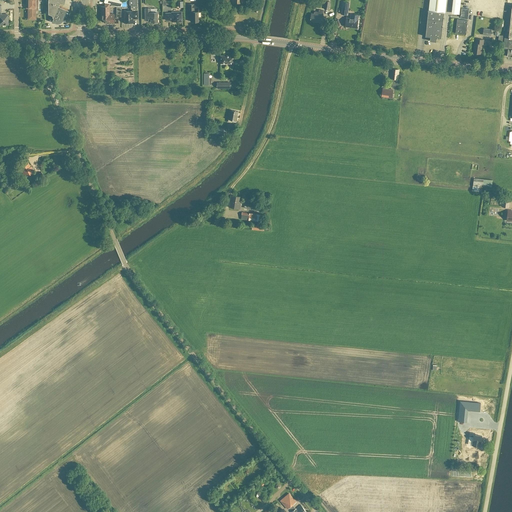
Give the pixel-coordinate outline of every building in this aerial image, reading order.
[(26,0),(27,8),(29,8),(29,19),(35,19),(35,10),(37,10),(37,0),(26,0)] [(63,20),(67,10),(58,7),(59,3),(64,4),(65,0),(48,0),(48,1),(48,14),(52,16),(52,17),(52,18),(53,18),(52,22),(55,24),(56,24),(57,24),(58,24),(59,24),(60,23),(61,23),(61,22),(62,22),(62,21),(63,20)] [(129,0),(129,1),(129,6),(131,6),(131,10),(132,10),(132,11),(124,11),(124,23),(133,23),(133,19),(137,19),(137,12),(136,0),(129,0)] [(429,0),(427,25),(425,37),(430,37),(430,41),(436,42),(436,38),(441,38),(444,13),(445,13),(446,0),(429,0)] [(349,3),(343,2),(341,14),(347,15),(349,3)] [(201,8),(201,5),(188,5),(188,17),(191,17),(191,22),(198,22),(198,12),(202,12),(202,8),(201,8)] [(114,23),(114,15),(110,15),(109,7),(105,7),(101,7),(101,19),(102,19),(105,23),(114,23)] [(511,18),(509,33),(505,33),(503,47),(508,48),(508,50),(511,50),(511,8),(508,8),(507,17),(511,18)] [(157,13),(151,13),(150,9),(145,9),(145,20),(150,20),(150,23),(158,23),(157,13)] [(468,20),(469,10),(461,9),(460,19),(468,20)] [(323,16),(323,11),(319,10),(318,12),(315,12),(314,12),(314,13),(314,14),(311,14),(310,22),(322,23),(323,16)] [(181,12),(171,12),(171,14),(165,14),(165,21),(171,20),(172,22),(182,22),(181,12)] [(359,16),(351,15),(351,19),(346,18),(345,27),(357,28),(358,20),(359,16)] [(457,20),(455,34),(466,35),(468,21),(457,20)] [(473,53),(480,54),(482,45),(483,45),(483,40),(476,39),(475,43),(473,53)] [(234,56),(220,56),(220,64),(234,64),(234,56)] [(398,80),(399,70),(394,69),(393,72),(392,71),(391,79),(392,79),(391,87),(398,88),(398,83),(395,83),(395,80),(398,80)] [(392,98),(393,90),(383,88),(381,97),(392,98)] [(236,124),(238,112),(230,111),(228,120),(233,121),(232,123),(236,124)] [(225,136),(227,129),(217,128),(216,134),(225,136)] [(25,178),(34,173),(31,167),(30,167),(27,161),(18,165),(25,178)] [(473,187),(482,188),(483,180),(473,179),(473,187)] [(7,195),(16,190),(13,185),(4,190),(7,195)] [(240,209),(242,198),(231,196),(228,207),(240,209)] [(245,205),(244,209),(261,212),(261,213),(267,214),(267,210),(262,209),(262,208),(252,206),(250,206),(245,205)] [(257,222),(257,214),(250,213),(242,213),(241,220),(249,221),(254,222),(254,221),(257,222)] [(460,402),(459,410),(468,411),(472,411),(473,403),(460,402)] [(472,442),(473,442),(472,446),(480,447),(480,443),(481,443),(482,436),(475,435),(475,434),(470,433),(469,437),(473,438),(472,442)] [(292,511),(306,511),(301,506),(296,509),(295,509),(292,505),(296,502),(289,494),(281,501),(288,509),(289,508),(292,511)]
